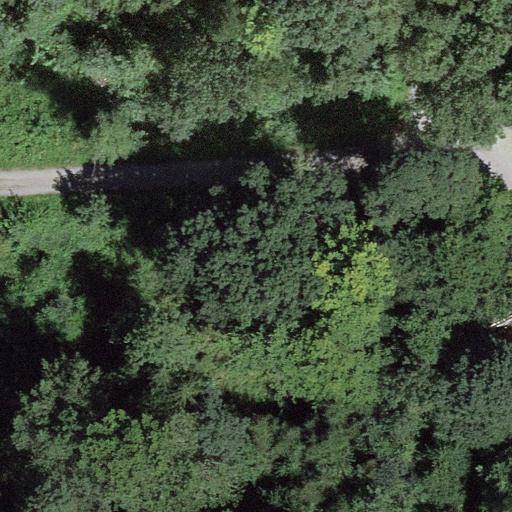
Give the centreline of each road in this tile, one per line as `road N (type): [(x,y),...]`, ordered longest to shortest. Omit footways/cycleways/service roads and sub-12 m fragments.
road 1 (track): [(511,149),(0,181)]
road 2 (track): [(393,0),(511,189)]
